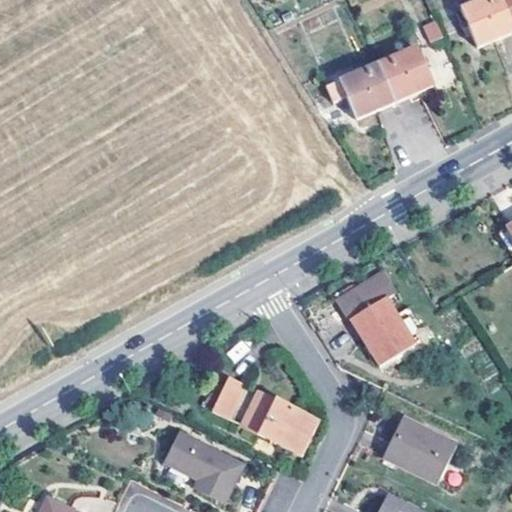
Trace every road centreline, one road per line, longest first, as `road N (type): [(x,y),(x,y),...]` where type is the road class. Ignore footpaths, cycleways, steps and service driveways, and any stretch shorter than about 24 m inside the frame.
road 1 (secondary): [(261,279),(0,426)]
road 2 (secondary): [(511,141),(261,279)]
road 3 (residential): [(301,511),(341,417),(261,279)]
